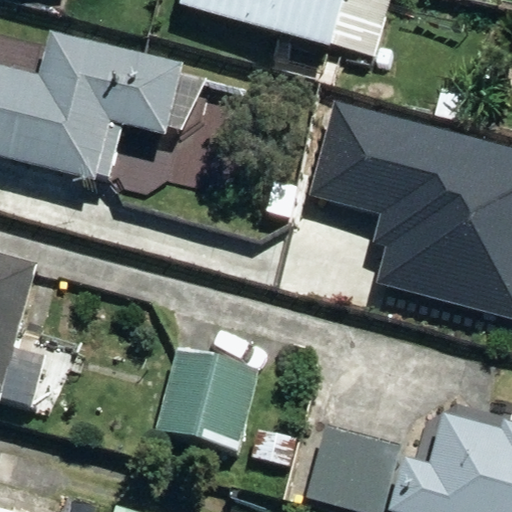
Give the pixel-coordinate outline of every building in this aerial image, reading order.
[(146,33),(154,6),(129,0),(122,0),(115,23),(146,33)] [(181,0),(176,18),(329,65),(348,0),(181,0)] [(0,174),(1,171),(91,194),(106,137),(163,151),(181,81),(48,46),(37,88),(0,79),(0,174)] [(210,125),(237,132),(244,102),(217,96),(210,125)] [(0,399),(33,278),(0,268),(0,399)] [(156,443),(235,465),(258,382),(177,362),(156,443)] [(391,511),(511,511),(511,439),(503,437),(500,447),(443,431),(431,478),(404,471),(391,511)] [(305,507),(322,511),(384,511),(399,457),(325,437),(305,507)]
